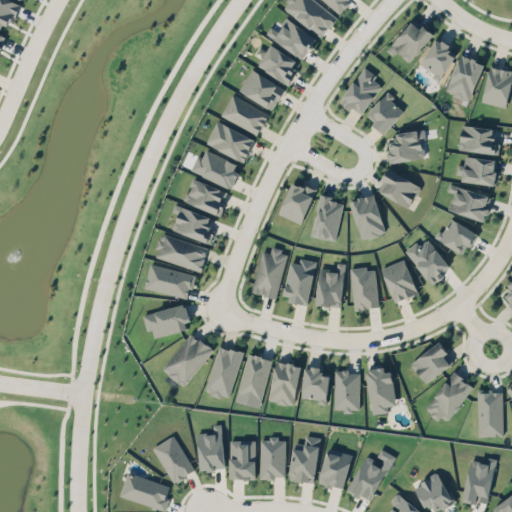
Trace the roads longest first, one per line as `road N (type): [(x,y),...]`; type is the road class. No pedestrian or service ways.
road 1 (tertiary): [(79,423),(104,287),(140,169),(234,0)]
road 2 (residential): [(389,0),(287,142),(219,310)]
road 3 (residential): [(219,310),(321,337),(409,330),(476,286),(511,229)]
road 4 (residential): [(287,142),(340,173),(362,167),(357,142),(306,112)]
road 5 (residential): [(0,112),(51,0)]
road 6 (residential): [(192,511),(224,505),(310,511)]
